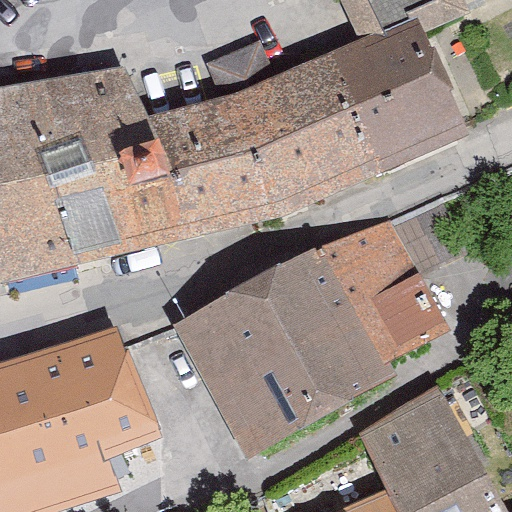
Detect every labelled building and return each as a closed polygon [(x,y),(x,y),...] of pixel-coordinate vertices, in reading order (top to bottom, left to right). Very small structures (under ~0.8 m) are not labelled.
[(330,0),(361,53),(418,26),(455,9),(450,0),(330,0)] [(240,105),(150,130),(192,220),(277,203),(457,129),(418,26),(361,53),(240,105)] [(266,41),(212,55),(219,86),(274,72),(266,41)] [(123,78),(0,100),(0,276),(192,220),(150,130),(123,78)] [(313,259),(188,320),(261,452),(409,364),(398,352),(443,325),(394,228),(313,259)] [(124,343),(0,381),(0,511),(12,511),(126,477),(112,440),(153,430),(124,343)] [(511,511),(511,495),(446,390),(362,439),(396,494),(405,511),(511,511)] [(405,511),(396,494),(360,511),(405,511)]
